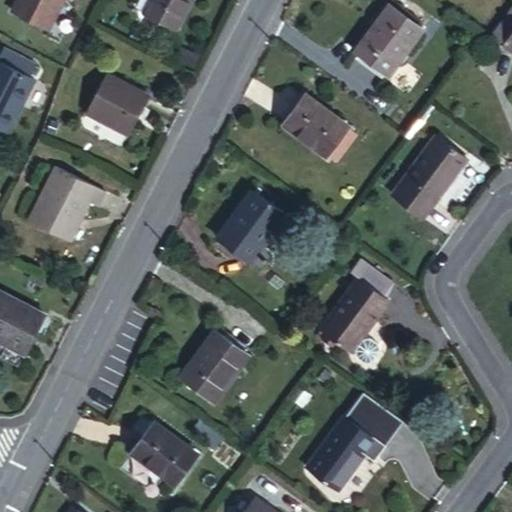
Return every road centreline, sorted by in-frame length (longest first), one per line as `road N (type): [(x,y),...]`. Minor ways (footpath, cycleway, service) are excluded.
road 1 (residential): [(11,488),(263,0)]
road 2 (residential): [(511,202),(493,201),(440,275),(437,295),(511,425)]
